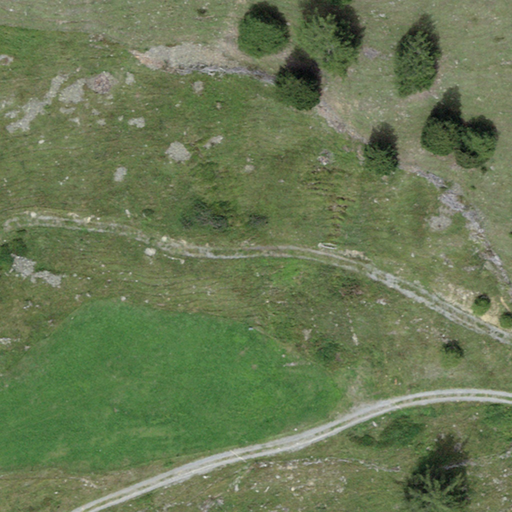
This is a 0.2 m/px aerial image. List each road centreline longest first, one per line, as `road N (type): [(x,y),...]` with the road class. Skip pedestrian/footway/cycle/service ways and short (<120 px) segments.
road 1 (track): [(0,234),(58,226),(143,232),(169,249),(340,262),(511,336)]
road 2 (track): [(511,396),(380,408),(72,511)]
